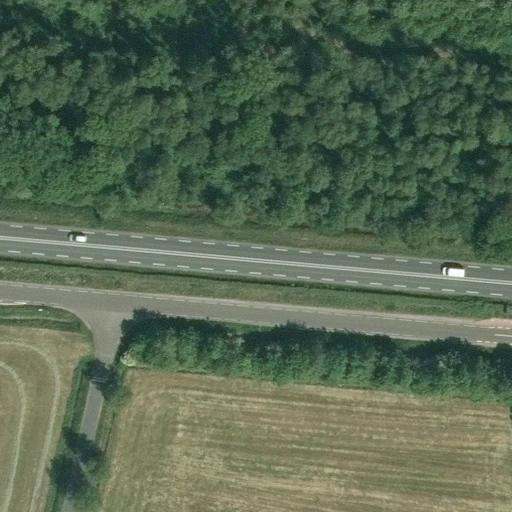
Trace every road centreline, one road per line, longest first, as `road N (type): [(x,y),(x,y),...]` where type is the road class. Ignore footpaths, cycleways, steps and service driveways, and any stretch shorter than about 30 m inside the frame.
road 1 (primary): [(511,283),(0,237)]
road 2 (unclassified): [(511,336),(115,301)]
road 3 (unclassified): [(70,511),(115,301)]
